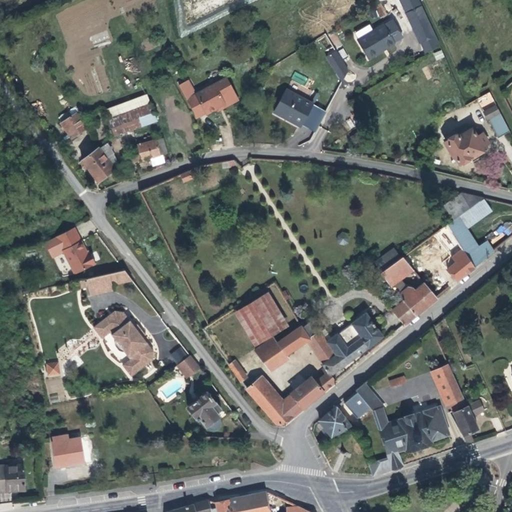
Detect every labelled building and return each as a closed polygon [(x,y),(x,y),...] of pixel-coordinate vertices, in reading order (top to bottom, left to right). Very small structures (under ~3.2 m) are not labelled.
[(384,3),(375,4),(376,17),(385,16),(384,3)] [(423,10),(420,4),(405,12),(408,19),(423,10)] [(434,34),(429,23),(423,10),(408,19),(421,42),(434,34)] [(391,37),(399,32),(388,16),(381,21),(380,20),(354,37),(367,57),(379,50),(378,47),(392,38),(391,37)] [(341,80),(347,69),(333,49),(324,55),(341,80)] [(441,50),(433,53),(436,61),(445,57),(441,50)] [(348,71),(343,78),(351,83),(355,75),(348,71)] [(186,96),(193,109),(232,87),(223,73),(186,96)] [(295,90),(294,92),(284,86),(272,107),(282,113),(283,112),(300,121),(311,99),(295,90)] [(237,96),(232,87),(193,109),(195,116),(205,111),(207,112),(222,103),(224,104),(237,96)] [(139,124),(132,108),(105,118),(111,135),(139,124)] [(68,136),(84,127),(74,110),(58,119),(68,136)] [(497,139),(510,132),(501,114),(488,122),(497,139)] [(469,133),(467,129),(456,135),(458,139),(469,133)] [(483,135),(476,138),(472,131),(469,133),(458,139),(456,135),(455,133),(452,134),(451,133),(445,136),(446,139),(443,140),(457,165),(469,159),(471,162),(485,155),(481,147),(487,144),(483,135)] [(130,145),(137,142),(135,133),(127,136),(130,145)] [(166,151),(161,135),(137,142),(130,145),(135,159),(156,153),(162,151),(166,151)] [(129,152),(127,144),(119,146),(121,154),(129,152)] [(96,177),(111,165),(97,145),(81,156),(96,177)] [(134,166),(129,152),(121,154),(126,169),(134,166)] [(183,183),(194,178),(190,170),(180,174),(183,183)] [(479,199),(455,217),(464,230),(488,212),(479,199)] [(477,249),(464,230),(455,217),(444,225),(467,258),(477,249)] [(457,282),(474,268),(467,258),(444,225),(435,232),(448,250),(451,248),(456,254),(444,264),(457,282)] [(90,252),(88,253),(73,227),(55,237),(75,274),(87,267),(96,263),(90,252)] [(338,233),(339,245),(349,243),(347,232),(338,233)] [(477,249),(467,258),(474,268),(492,253),(485,243),(477,249)] [(391,290),(413,271),(401,257),(390,265),(398,277),(387,285),(391,290)] [(132,277),(123,265),(77,277),(79,287),(87,285),(89,292),(112,288),(111,281),(132,277)] [(387,285),(398,277),(390,265),(378,274),(387,285)] [(403,304),(406,309),(413,318),(436,299),(424,284),(414,293),(410,287),(401,295),(398,291),(397,292),(393,288),(391,290),(403,304)] [(253,344),(286,324),(267,291),(233,311),(253,344)] [(394,311),(398,316),(406,309),(403,304),(394,311)] [(413,318),(406,309),(398,316),(405,325),(413,318)] [(106,333),(108,335),(112,340),(111,342),(112,346),(119,355),(122,356),(125,356),(131,363),(124,369),(130,376),(151,358),(151,350),(134,330),(119,311),(110,311),(96,323),(105,334),(106,333)] [(316,320),(302,329),(309,340),(320,333),(332,352),(329,354),(329,356),(324,360),(325,362),(322,364),(329,373),(331,375),(383,337),(366,313),(332,339),(325,329),(323,330),(316,320)] [(99,339),(102,336),(105,334),(96,323),(90,328),(97,337),(99,339)] [(142,334),(137,329),(133,324),(131,326),(134,330),(139,336),(142,334)] [(309,340),(302,329),(301,327),(277,342),(286,356),(307,342),(309,340)] [(307,342),(319,361),(322,364),(325,362),(324,360),(329,356),(329,354),(332,352),(320,333),(309,340),(307,342)] [(286,356),(277,342),(274,338),(257,349),(272,372),(289,361),(286,356)] [(186,374),(197,364),(188,351),(176,361),(186,374)] [(44,375),(55,373),(54,360),(42,362),(44,375)] [(246,377),(235,362),(229,366),(240,381),(246,377)] [(451,412),(464,404),(447,365),(431,372),(435,381),(447,405),(451,412)] [(331,375),(329,373),(316,384),(311,378),(291,394),(303,409),(336,382),(331,375)] [(291,394),(284,400),(263,375),(259,379),(292,417),(303,409),(291,394)] [(389,387),(403,382),(402,378),(388,382),(389,387)] [(292,417),(259,379),(247,389),(276,424),(285,423),(292,417)] [(382,410),(385,409),(366,384),(356,392),(358,394),(371,409),(373,412),(373,413),(382,410)] [(211,401),(203,391),(184,405),(194,419),(198,416),(204,424),(216,414),(214,410),(218,407),(213,401),(211,401)] [(358,420),(371,409),(358,394),(345,404),(358,420)] [(466,408),(470,417),(481,412),(477,403),(466,408)] [(447,435),(438,407),(386,424),(382,410),(373,413),(389,461),(398,458),(396,453),(404,450),(404,453),(430,444),(429,441),(447,435)] [(345,418),(338,408),(319,421),(331,438),(345,428),(341,422),(345,418)] [(476,430),(470,417),(466,408),(452,414),(462,436),(467,434),(476,430)] [(77,437),(57,441),(56,434),(50,435),(50,441),(48,442),(53,467),(81,463),(77,437)] [(472,444),(467,434),(462,436),(460,437),(465,446),(472,444)] [(19,467),(0,466),(0,492),(19,493),(19,467)] [(269,511),(265,494),(229,500),(217,503),(218,511),(269,511)] [(211,511),(208,500),(193,505),(194,511),(211,511)]
